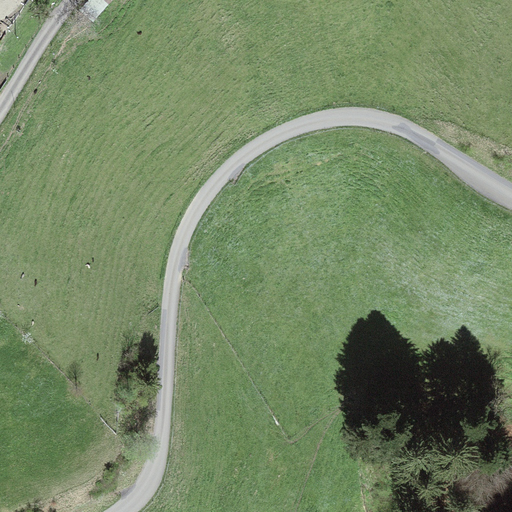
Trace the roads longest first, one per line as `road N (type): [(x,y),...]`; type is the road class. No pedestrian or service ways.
road 1 (track): [(511,193),(398,125),(355,115),(296,125),(240,160),(208,195),(178,250),(159,461),(119,511)]
road 2 (track): [(0,110),(72,0)]
